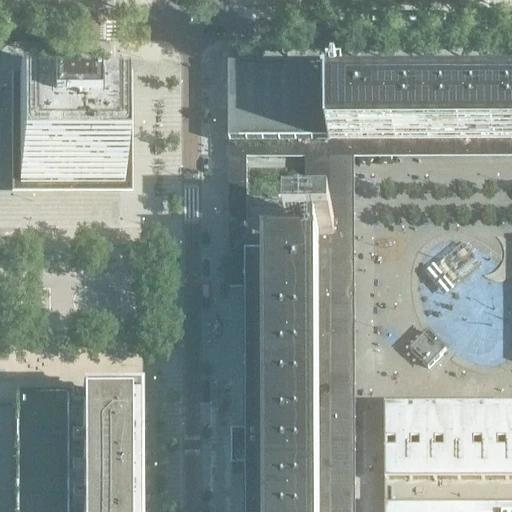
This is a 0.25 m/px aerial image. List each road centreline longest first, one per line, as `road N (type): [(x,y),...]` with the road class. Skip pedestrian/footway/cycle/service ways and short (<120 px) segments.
road 1 (residential): [(192,511),(193,32)]
road 2 (residential): [(511,30),(193,32)]
road 3 (residential): [(193,32),(0,34)]
